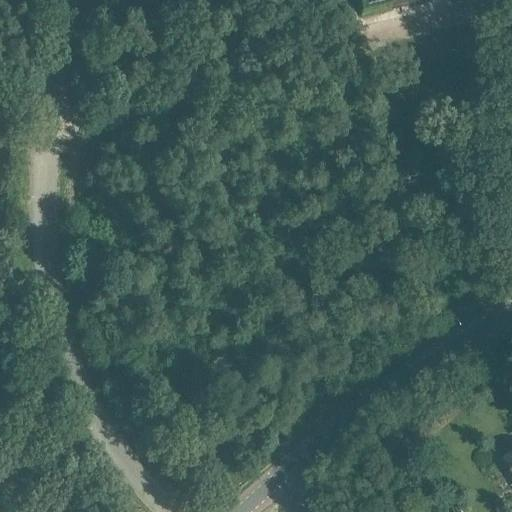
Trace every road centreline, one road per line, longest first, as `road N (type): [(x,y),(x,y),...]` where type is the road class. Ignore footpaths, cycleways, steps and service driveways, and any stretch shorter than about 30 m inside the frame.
road 1 (unclassified): [(165,511),(114,449),(55,333),(45,243),(54,100)]
road 2 (residential): [(242,511),(395,380),(511,313)]
